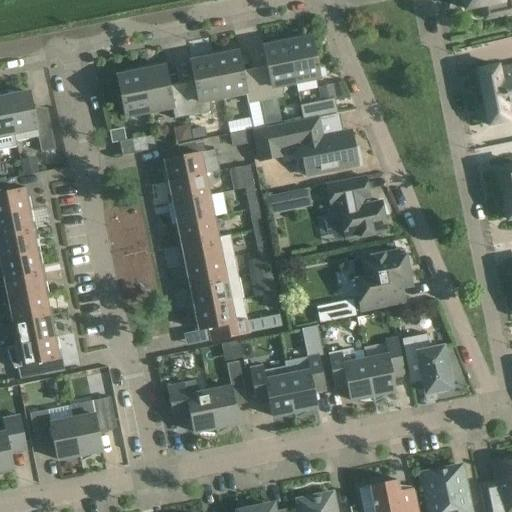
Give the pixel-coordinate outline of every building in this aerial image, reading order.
[(482,6),(485,19),(505,14),(502,0),(462,0),(465,9),(482,6)] [(286,39),(295,83),(319,78),(311,38),(303,39),(302,35),(286,39)] [(256,77),(261,102),(283,97),(283,85),(295,83),(286,39),(271,42),(271,46),(263,47),(268,75),(256,77)] [(213,53),(222,97),(245,93),(247,104),(261,102),(256,77),(244,80),(238,52),(229,54),(229,50),(213,53)] [(222,97),(213,53),(197,56),(198,60),(189,62),(195,89),(183,92),(188,116),(209,112),(210,100),(222,97)] [(140,68),(149,112),(172,107),(174,119),(188,116),(183,92),(170,94),(165,67),(156,69),(155,65),(140,68)] [(497,65),(477,70),(483,97),(511,91),(511,66),(498,69),(497,65)] [(116,77),(124,117),(149,112),(140,68),(124,71),(125,75),(116,77)] [(342,82),(317,88),(320,101),(348,95),(342,82)] [(0,150),(17,147),(16,142),(14,133),(5,90),(5,91),(0,93),(0,150)] [(47,110),(34,113),(30,93),(6,91),(6,90),(5,90),(14,133),(16,142),(38,137),(41,152),(55,150),(47,110)] [(511,91),(483,97),(488,125),(509,121),(508,117),(511,115),(511,91)] [(300,105),(302,120),(337,113),(334,98),(300,105)] [(278,107),(264,110),(267,122),(281,119),(278,107)] [(302,159),(306,177),(361,166),(357,148),(354,148),(350,130),(322,136),(318,118),(253,131),(259,161),(282,157),(280,149),(296,146),(299,160),(302,159)] [(189,125),(173,128),(176,144),(192,141),(189,125)] [(248,131),(230,134),(232,147),(251,144),(248,131)] [(131,154),(142,152),(156,149),(153,135),(129,140),(131,154)] [(168,182),(204,174),(200,153),(204,152),(202,140),(197,141),(177,145),(179,157),(160,161),(160,162),(164,161),(168,182)] [(23,176),(39,173),(35,157),(20,160),(23,176)] [(511,164),(497,167),(502,195),(511,193),(511,164)] [(244,188),(253,186),(250,172),(241,173),(244,188)] [(172,203),(208,196),(204,174),(168,182),(172,203)] [(359,236),(359,237),(373,235),(372,233),(387,231),(383,215),(388,214),(382,201),(370,203),(368,194),(365,177),(326,185),(330,207),(338,205),(345,239),(359,236)] [(0,215),(28,210),(23,190),(27,189),(27,188),(7,192),(5,180),(0,180),(0,215)] [(247,203),(256,201),(253,186),(244,188),(247,203)] [(292,193),(280,196),(283,210),(295,208),(292,193)] [(511,193),(502,195),(507,220),(511,218),(511,193)] [(174,212),(169,213),(172,225),(177,224),(213,217),(208,196),(172,203),(174,212)] [(0,237),(32,232),(28,210),(0,215),(0,237)] [(253,230),(262,229),(258,214),(250,216),(253,230)] [(181,245),(217,238),(213,217),(177,224),(181,245)] [(265,243),(262,229),(253,230),(256,245),(265,243)] [(0,259),(36,253),(32,232),(0,237),(0,259)] [(186,267),(234,257),(230,235),(217,238),(181,245),(186,267)] [(412,286),(410,277),(407,264),(404,249),(355,259),(352,260),(351,262),(351,265),(360,311),(404,303),(401,288),(412,286)] [(40,274),(36,253),(0,259),(0,260),(4,281),(40,274)] [(262,273),(270,271),(267,256),(259,258),(262,273)] [(186,267),(190,288),(238,278),(234,257),(186,267)] [(265,287),(273,286),(270,271),(262,273),(265,287)] [(4,281),(9,302),(45,295),(40,274),(4,281)] [(194,309),(243,299),(238,278),(190,288),(194,309)] [(9,302),(13,323),(49,316),(45,295),(9,302)] [(214,327),(217,340),(250,333),(243,299),(194,309),(198,329),(194,330),(195,331),(214,327)] [(300,307),(290,317),(300,328),(311,318),(300,307)] [(49,316),(13,323),(17,345),(53,337),(49,316)] [(348,321),(346,328),(353,331),(356,323),(348,321)] [(316,326),(301,329),(303,341),(319,338),(316,326)] [(423,381),(425,390),(425,393),(437,391),(438,393),(448,391),(447,389),(450,388),(450,383),(452,383),(449,367),(446,367),(442,347),(430,350),(426,334),(401,339),(410,383),(423,381)] [(17,345),(5,347),(13,368),(17,367),(20,380),(44,375),(42,362),(61,358),(61,357),(57,358),(53,337),(17,345)] [(403,369),(398,344),(397,340),(385,342),(388,356),(365,360),(374,403),(374,402),(395,391),(391,372),(403,369)] [(353,354),(352,349),(328,354),(329,363),(333,383),(345,380),(349,400),(373,402),(373,403),(374,403),(365,360),(363,352),(353,354)] [(295,360),(284,362),(285,367),(287,376),(295,419),(296,419),(296,417),(317,407),(314,394),(313,388),(325,386),(319,355),(306,358),(295,360)] [(226,364),(230,384),(242,381),(238,361),(226,364)] [(255,398),(267,396),(271,416),(294,418),(295,419),(287,376),(276,378),(274,369),(263,371),(262,367),(249,369),(255,398)] [(217,435),(208,392),(198,394),(195,380),(190,381),(166,386),(172,417),(189,413),(192,432),(216,434),(216,435),(217,435)] [(231,387),(208,392),(217,435),(218,435),(218,433),(238,423),(231,387)] [(72,420),(81,462),(81,461),(102,450),(98,431),(116,428),(110,398),(92,401),(69,406),(72,420)] [(79,461),(80,462),(81,462),(72,420),(50,424),(47,410),(29,414),(31,423),(35,443),(52,439),(56,459),(79,461)] [(0,434),(0,474),(13,468),(9,450),(26,446),(19,416),(2,419),(4,433),(0,434)] [(511,460),(493,465),(498,488),(482,491),(486,511),(508,511),(511,511),(511,460)] [(421,475),(428,511),(469,511),(461,467),(421,475)] [(417,511),(416,508),(412,489),(399,492),(397,481),(397,480),(359,487),(363,511),(417,511)] [(349,507),(350,511),(335,511),(332,493),(297,500),(299,511),(351,511),(351,507),(349,507)]
